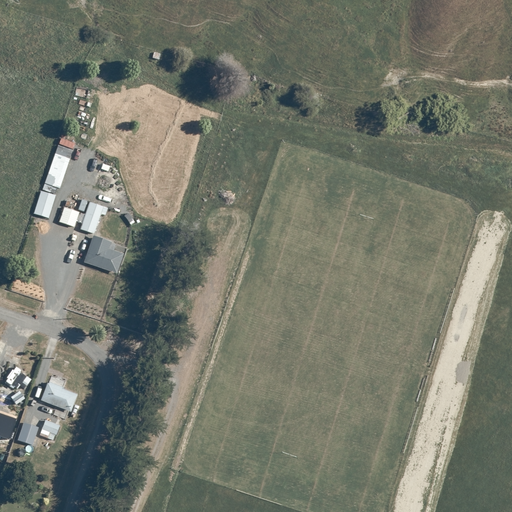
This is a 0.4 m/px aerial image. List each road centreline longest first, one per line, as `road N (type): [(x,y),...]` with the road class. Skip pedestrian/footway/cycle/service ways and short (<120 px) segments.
road 1 (residential): [(72,511),(107,406),(103,364),(77,339),(0,311)]
road 2 (unknown): [(56,331),(45,265),(59,188)]
